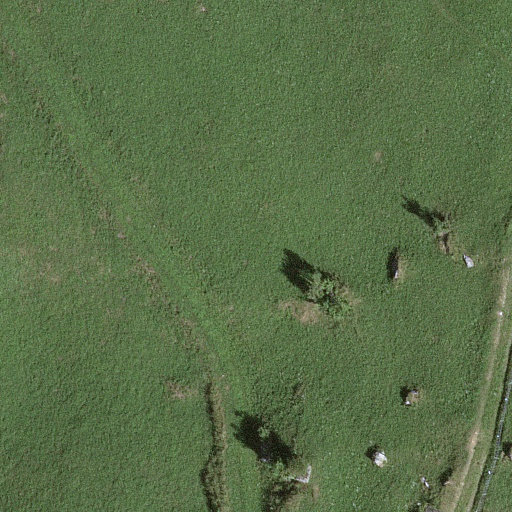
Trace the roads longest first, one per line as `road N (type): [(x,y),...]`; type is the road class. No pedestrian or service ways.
road 1 (track): [(251,511),(230,364),(0,0)]
road 2 (track): [(511,285),(458,511)]
